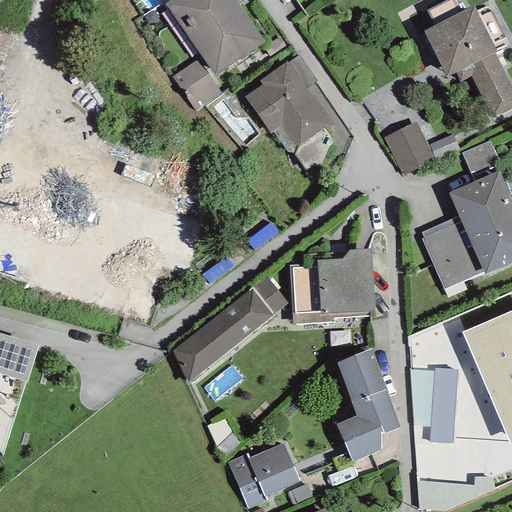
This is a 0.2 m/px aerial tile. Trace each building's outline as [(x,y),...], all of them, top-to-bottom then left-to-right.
[(0,0),(0,30),(9,0),(0,0)] [(235,0),(170,0),(164,4),(215,75),(264,42),(239,5),(235,0)] [(433,26),(423,32),(446,78),(455,73),(459,83),(470,78),(491,118),(511,107),(511,88),(494,53),(496,52),(473,6),(459,13),(452,0),(449,0),(426,12),(433,26)] [(288,63),(306,89),(316,81),(298,56),(288,63)] [(220,94),(196,60),(172,77),(195,111),(220,94)] [(325,131),(332,125),(312,94),(310,95),(306,89),(288,63),(287,61),(259,81),(261,86),(244,96),(270,134),(272,132),(281,126),(297,147),(323,128),(325,131)] [(384,138),(403,175),(434,159),(427,146),(415,122),(384,138)] [(293,154),(297,147),(281,126),(272,132),(287,152),(293,154)] [(332,140),(325,131),(323,128),(297,147),(293,154),(304,171),(321,164),(332,140)] [(451,136),(427,146),(434,159),(458,149),(451,136)] [(470,174),(499,161),(489,140),(460,153),(470,174)] [(420,240),(443,290),(483,272),(485,275),(511,262),(511,197),(510,198),(498,172),(449,194),(460,216),(422,233),(424,238),(420,240)] [(289,266),(292,323),(333,323),(332,318),(369,316),(369,312),(374,311),(370,250),(349,250),(341,259),(316,261),(316,264),(289,266)] [(266,276),(172,351),(187,385),(287,304),(266,276)] [(511,310),(461,332),(509,444),(511,443),(511,310)] [(0,452),(2,455),(25,382),(26,383),(38,346),(0,333),(0,452)] [(371,350),(336,363),(356,416),(336,425),(352,462),(380,450),(381,435),(399,428),(371,350)] [(434,368),(433,371),(410,369),(413,427),(430,427),(428,443),(452,444),(457,370),(434,368)] [(227,463),(247,510),(266,502),(264,497),(299,482),(283,443),(249,458),(247,454),(227,463)] [(474,486),(416,482),(418,510),(443,511),(495,489),(490,478),(474,477),(474,486)] [(312,498),(306,484),(287,493),(293,506),(312,498)]
